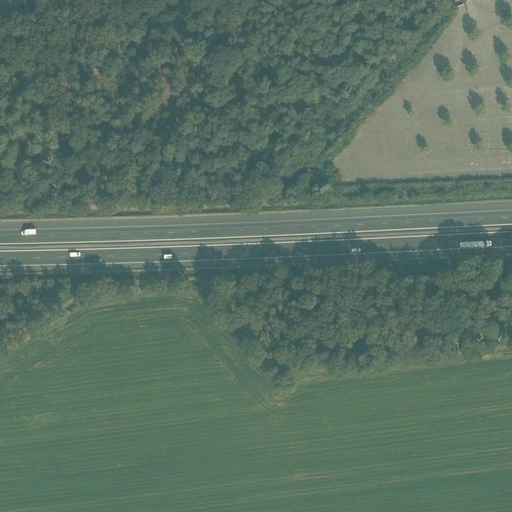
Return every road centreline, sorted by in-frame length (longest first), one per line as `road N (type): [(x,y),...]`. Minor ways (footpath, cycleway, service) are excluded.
road 1 (track): [(0,342),(97,283),(196,280),(288,374),(511,350)]
road 2 (motorway): [(0,259),(511,244)]
road 3 (motorway): [(511,216),(0,231)]
road 4 (track): [(0,36),(120,183)]
